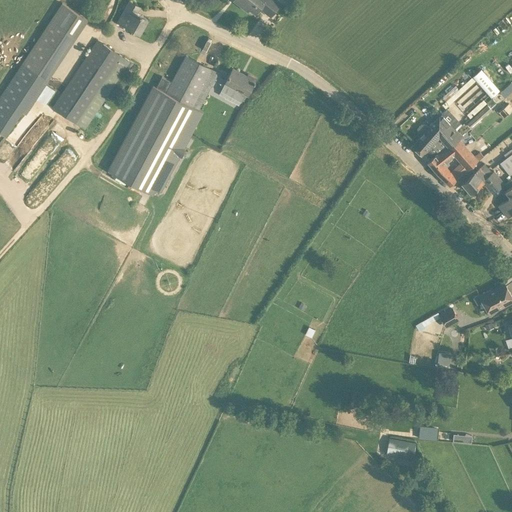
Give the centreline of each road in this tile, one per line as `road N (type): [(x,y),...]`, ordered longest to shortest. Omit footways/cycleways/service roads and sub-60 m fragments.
road 1 (unclassified): [(511,258),(316,80),(176,10)]
road 2 (track): [(0,255),(81,161),(176,10)]
